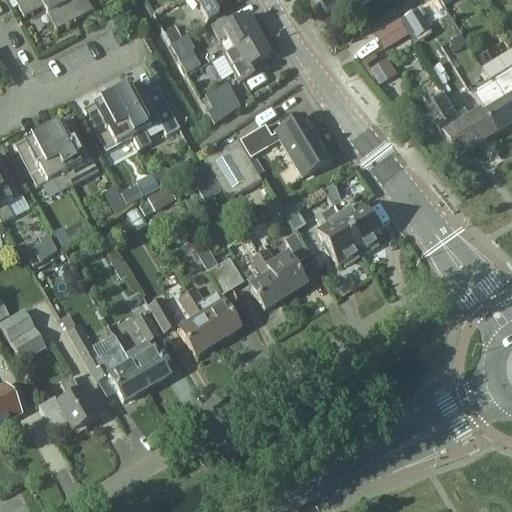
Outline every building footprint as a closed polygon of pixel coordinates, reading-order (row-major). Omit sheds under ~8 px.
[(31,0),(12,0),(16,8),(31,0)] [(74,23),(61,0),(31,0),(16,8),(23,20),(43,9),(47,16),(56,33),(74,23)] [(61,0),(74,23),(92,13),(84,0),(61,0)] [(231,0),(201,0),(204,4),(198,8),(207,24),(217,18),(213,10),(231,0)] [(315,0),(325,16),(347,2),(353,13),(370,3),(368,0),(315,0)] [(456,0),(438,0),(444,8),(456,0)] [(415,11),(398,23),(408,38),(414,47),(431,35),(415,11)] [(231,53),(258,38),(246,18),(224,29),(221,22),(210,28),(218,44),(225,41),(231,53)] [(175,28),(164,34),(171,47),(182,40),(175,28)] [(182,40),(171,47),(188,77),(200,69),(192,54),(194,52),(186,38),(182,40)] [(269,58),(258,38),(231,53),(232,53),(222,59),(228,70),(228,71),(237,87),(252,78),(248,70),(269,58)] [(367,74),(376,89),(395,78),(385,63),(371,72),(367,74)] [(489,84),(511,122),(511,76),(509,72),(489,84)] [(494,137),(511,126),(511,122),(489,84),(483,75),(476,80),(477,82),(485,96),(490,105),(479,112),(494,137)] [(157,91),(145,98),(137,84),(118,94),(120,96),(112,101),(110,97),(110,98),(132,140),(139,154),(151,147),(144,134),(158,126),(165,139),(179,132),(179,131),(178,131),(157,93),(158,92),(157,91)] [(238,110),(233,103),(227,90),(204,102),(211,115),(207,117),(214,127),(238,110)] [(445,101),(475,149),(494,137),(479,112),(468,119),(454,95),(445,101)] [(111,101),(103,105),(96,109),(95,107),(83,113),(105,154),(132,140),(110,98),(109,98),(111,101)] [(435,130),(439,136),(455,161),(475,149),(445,101),(438,106),(447,122),(435,130)] [(275,136),(302,180),(330,163),(303,119),(275,136)] [(41,134),(42,137),(70,190),(98,175),(69,121),(57,127),(58,129),(43,137),(41,134)] [(271,140),(264,129),(239,144),(249,162),(266,151),(262,145),(271,140)] [(70,190),(42,137),(41,134),(40,134),(42,138),(27,146),(26,144),(14,150),(36,191),(52,183),(59,196),(70,190)] [(227,204),(261,184),(237,143),(203,163),(227,204)] [(21,198),(0,158),(0,225),(1,227),(13,220),(6,206),(21,198)] [(157,187),(169,180),(164,170),(151,177),(157,187)] [(193,178),(191,174),(174,186),(180,195),(197,184),(193,178)] [(151,178),(135,186),(137,189),(142,200),(158,191),(151,178)] [(369,219),(368,220),(360,207),(355,210),(349,201),(339,207),(332,188),(322,195),(332,211),(360,259),(378,249),(376,245),(381,242),(374,230),(375,229),(369,219)] [(169,189),(149,200),(157,214),(177,202),(169,189)] [(125,209),(116,193),(105,199),(113,215),(125,209)] [(360,259),(332,211),(315,221),(321,231),(315,234),(323,247),(322,248),(328,258),(329,257),(337,269),(342,266),(344,269),(360,259)] [(304,228),(294,212),(284,218),(293,234),(304,228)] [(243,232),(256,224),(250,213),(236,220),(243,232)] [(62,230),(53,235),(63,252),(71,247),(64,234),(62,230)] [(56,254),(49,240),(41,243),(43,248),(32,253),(40,266),(56,254)] [(258,258),(284,301),(305,289),(286,259),(275,265),(267,253),(258,258)] [(264,314),(284,301),(258,258),(249,263),(260,282),(249,289),(264,314)] [(229,262),(217,269),(232,293),(243,286),(229,262)] [(232,293),(217,269),(206,275),(221,299),(232,293)] [(186,297),(217,347),(239,333),(216,296),(203,304),(195,291),(186,297)] [(190,324),(177,332),(194,360),(217,347),(186,297),(177,303),(190,324)] [(159,302),(148,308),(164,335),(175,328),(159,302)] [(0,323),(8,319),(0,303),(0,323)] [(0,329),(21,365),(46,351),(23,313),(0,326),(0,329)] [(133,321),(147,345),(148,346),(158,340),(143,315),(133,321)] [(107,380),(116,394),(123,406),(145,393),(125,358),(120,349),(98,362),(79,328),(66,335),(96,386),(107,380)] [(125,358),(145,393),(168,380),(148,346),(147,345),(125,358)] [(54,401),(37,411),(52,435),(68,426),(73,435),(94,422),(70,381),(59,387),(67,400),(57,406),(54,401)] [(0,430),(24,417),(6,385),(0,388),(0,430)]
